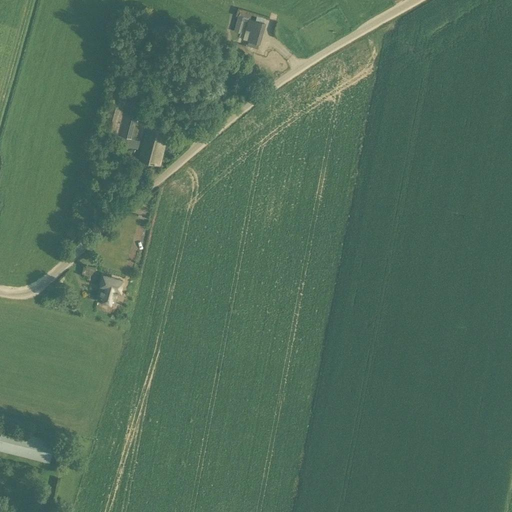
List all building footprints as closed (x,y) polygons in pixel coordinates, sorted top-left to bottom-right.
[(259,43),(264,23),(250,19),(251,14),(240,11),(239,16),(249,19),(243,39),(259,43)] [(150,19),(138,13),(135,19),(147,24),(150,19)] [(240,33),(244,20),(237,18),(234,31),(240,33)] [(173,68),(176,55),(163,52),(160,65),(173,68)] [(116,143),(138,148),(140,139),(131,138),(142,97),(128,94),(130,87),(113,82),(101,130),(118,135),(116,143)] [(158,120),(162,104),(152,101),(147,117),(158,120)] [(139,159),(160,164),(168,132),(147,126),(139,159)] [(89,276),(88,279),(93,280),(95,269),(83,266),(81,274),(89,276)] [(123,282),(103,276),(101,286),(102,286),(98,301),(114,306),(118,291),(120,291),(123,282)] [(0,433),(0,450),(50,462),(55,442),(1,428),(0,433)]
